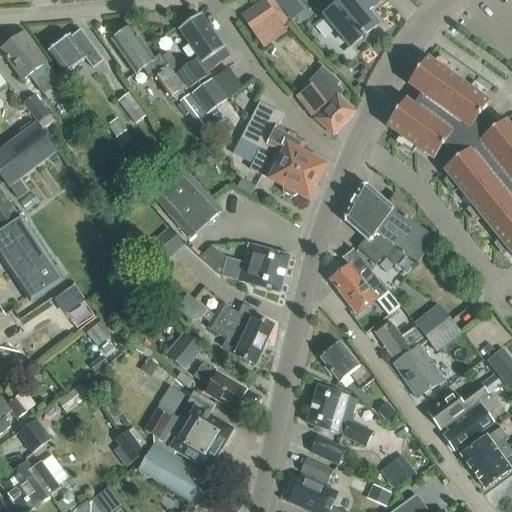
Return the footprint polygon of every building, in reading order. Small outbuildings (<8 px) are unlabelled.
[(292,0),(272,0),(283,12),(295,2),(292,0)] [(345,0),(325,16),(350,47),(376,26),(367,14),(373,9),(366,0),(345,0)] [(265,1),(241,17),(254,36),(277,20),(269,7),(265,1)] [(189,91),(206,79),(207,74),(229,59),(199,17),(178,32),(197,60),(177,74),(189,91)] [(131,29),(112,43),(136,75),(142,70),(149,80),(154,77),(171,100),(183,91),(159,59),(155,62),(131,29)] [(70,39),(69,38),(60,44),(57,44),(52,47),(51,50),(49,52),(65,75),(85,61),(92,70),(102,63),(80,32),(70,39)] [(27,34),(0,53),(21,82),(30,76),(44,95),(60,84),(46,64),(47,63),(27,34)] [(168,53),(162,58),(164,60),(172,72),(177,68),(178,68),(168,53)] [(422,96),(418,101),(469,139),(486,126),(480,118),(490,104),(428,59),(408,86),(422,96)] [(312,88),(297,99),(311,117),(313,116),(316,119),(315,121),(333,138),(353,116),(355,114),(354,113),(337,98),(342,93),(337,88),(340,84),(327,72),(312,88)] [(191,96),(206,117),(227,102),(211,81),(191,96)] [(129,95),(118,102),(133,125),(145,117),(129,95)] [(34,96),(23,104),(37,124),(49,116),(34,96)] [(210,124),(189,96),(179,104),(199,132),(210,124)] [(450,154),(469,139),(418,101),(414,107),(406,101),(387,128),(433,162),(444,147),(450,154)] [(308,144),(278,129),(284,117),(260,105),(252,121),(250,125),(243,140),(260,149),(266,152),(263,159),(317,186),(327,167),(302,155),(308,144)] [(243,113),(239,116),(243,122),(250,125),(252,121),(246,118),(243,113)] [(107,127),(116,140),(126,133),(117,120),(107,127)] [(469,139),(511,193),(511,129),(506,122),(492,133),(486,126),(469,139)] [(28,193),(18,180),(56,152),(35,124),(0,150),(0,176),(18,201),(28,193)] [(511,193),(469,139),(450,154),(457,161),(444,172),(511,257),(511,193)] [(255,160),(250,170),(282,186),(284,194),(294,199),(299,196),(310,202),(318,186),(317,186),(263,159),(266,152),(260,149),(255,160)] [(180,168),(150,195),(190,239),(220,211),(180,168)] [(0,228),(18,217),(0,189),(0,228)] [(345,216),(345,224),(364,239),(357,249),(377,264),(382,256),(395,266),(404,254),(417,264),(434,243),(427,235),(410,222),(415,213),(395,198),(390,206),(368,189),(362,189),(345,216)] [(0,233),(0,256),(31,303),(61,283),(19,221),(0,233)] [(163,262),(181,246),(168,231),(150,247),(163,262)] [(280,293),(290,257),(249,246),(244,264),(226,259),(221,277),(280,293)] [(331,283),(357,317),(387,294),(354,252),(343,260),(349,268),(331,283)] [(176,310),(191,322),(202,318),(210,325),(207,330),(221,338),(227,340),(222,349),(233,354),(233,355),(235,356),(234,357),(255,366),(264,347),(232,332),(215,318),(187,296),(176,310)] [(215,318),(232,332),(264,347),(273,327),(253,318),(256,313),(243,307),(238,316),(222,306),(215,318)] [(440,306),(416,325),(428,341),(437,352),(461,334),(440,306)] [(391,324),(376,335),(396,362),(418,344),(420,347),(428,341),(418,328),(403,339),(391,324)] [(85,335),(97,349),(106,342),(95,328),(85,335)] [(203,350),(187,338),(170,360),(185,372),(203,350)] [(339,346),(321,362),(342,385),(349,378),(361,392),(373,381),(361,367),(359,369),(339,346)] [(489,346),(483,351),(490,360),(496,355),(489,346)] [(394,366),(418,399),(444,380),(420,347),(394,366)] [(490,360),(487,362),(504,384),(511,393),(511,366),(500,352),(496,355),(490,360)] [(95,366),(101,373),(108,366),(103,360),(103,359),(95,366)] [(156,367),(146,361),(140,371),(151,377),(156,367)] [(247,391),(202,365),(195,379),(209,387),(205,395),(235,412),(247,391)] [(467,372),(462,365),(449,374),(454,382),(467,372)] [(176,381),(188,390),(193,383),(180,374),(176,381)] [(500,385),(493,376),(482,385),(489,394),(500,385)] [(92,378),(81,386),(90,397),(100,389),(92,378)] [(90,397),(81,386),(81,385),(57,403),(67,415),(90,398),(90,397)] [(428,414),(441,431),(488,395),(482,387),(462,403),(455,394),(428,414)] [(307,426),(335,435),(366,449),(373,432),(353,423),(360,401),(319,388),(307,426)] [(0,402),(0,437),(11,429),(6,424),(8,422),(6,419),(12,414),(17,420),(34,406),(23,392),(7,405),(3,400),(0,402)] [(150,451),(139,471),(198,506),(210,484),(199,478),(201,474),(173,458),(176,454),(209,473),(234,431),(210,417),(216,407),(194,394),(187,406),(195,410),(187,423),(179,418),(179,420),(173,417),(171,421),(157,413),(145,433),(153,438),(154,446),(150,451)] [(116,428),(125,420),(109,401),(100,409),(116,428)] [(511,415),(511,403),(511,402),(502,409),(508,418),(511,415)] [(396,414),(386,404),(376,413),(385,423),(396,414)] [(455,452),(494,424),(484,409),(471,418),(468,414),(447,429),(450,433),(444,437),(455,452)] [(51,441),(37,421),(17,436),(31,456),(47,444),(51,441)] [(474,472),(508,447),(504,441),(508,439),(500,428),(463,456),(474,472)] [(113,453),(125,468),(143,455),(127,433),(115,442),(120,448),(113,453)] [(339,466),(346,451),(318,438),(311,453),(339,466)] [(511,452),(508,447),(474,472),(487,489),(511,471),(511,452)] [(415,476),(401,457),(380,473),(394,492),(415,476)] [(333,473),(308,461),(302,474),(328,485),(333,473)] [(0,483),(0,488),(17,511),(30,511),(50,498),(49,497),(59,489),(40,463),(31,471),(26,464),(26,465),(25,465),(0,483)] [(300,478),(289,504),(306,511),(338,511),(331,509),(337,494),(300,478)] [(392,495),(372,486),(366,501),(385,509),(392,495)] [(62,501),(55,506),(59,511),(68,511),(76,506),(73,502),(74,498),(71,495),(67,494),(63,496),(62,501)] [(418,497),(396,511),(424,511),(416,500),(418,498),(418,497)] [(97,511),(91,503),(82,510),(83,511),(97,511)]
